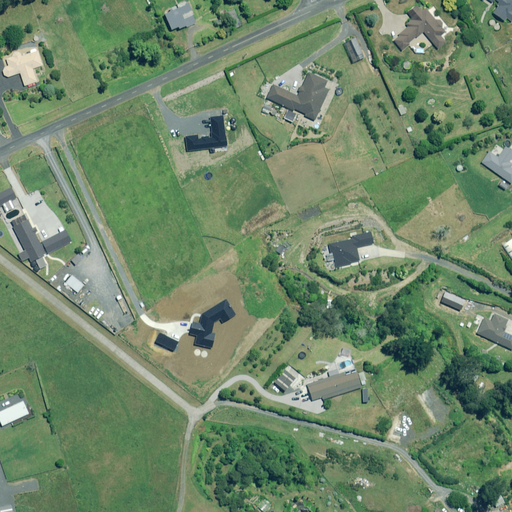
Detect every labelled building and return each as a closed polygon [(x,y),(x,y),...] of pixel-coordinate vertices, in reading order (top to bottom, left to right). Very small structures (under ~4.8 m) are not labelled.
[(511,0),(482,0),(495,9),(489,17),(502,23),(511,24),(511,17),(511,0)] [(195,22),(188,4),(164,13),(171,30),(178,27),(179,29),(195,22)] [(416,5),(407,13),(413,19),(406,24),(408,27),(398,35),(399,36),(393,41),(401,50),(409,44),(408,43),(423,31),(437,49),(445,42),(440,36),(445,32),(441,28),(441,27),(442,27),(442,26),(443,25),(443,24),(443,23),(442,23),(442,22),(441,21),(441,20),(440,20),(439,20),(438,19),(437,19),(436,20),(435,20),(426,8),(422,12),(416,5)] [(7,77),(20,73),(24,86),(37,82),(33,69),(42,66),(37,51),(21,56),(20,54),(19,53),(18,53),(18,52),(17,52),(16,52),(15,52),(14,52),(13,53),(12,54),(11,55),(11,56),(11,57),(6,59),(8,66),(4,67),(4,68),(3,69),(2,70),(2,71),(2,72),(2,73),(3,74),(4,75),(4,76),(5,76),(6,77),(7,77)] [(327,81),(309,72),(297,96),(273,85),(267,98),(292,110),(293,109),(305,114),(305,116),(315,121),(329,90),(324,87),(327,81)] [(272,107),(264,103),(262,108),(270,111),(272,107)] [(406,113),(402,106),(398,108),(401,115),(406,113)] [(511,159),(511,150),(506,146),(498,158),(489,152),(481,163),(510,184),(511,181),(511,168),(510,168),(511,164),(510,163),(511,159)] [(60,166),(52,171),(57,180),(65,175),(60,166)] [(508,185),(502,181),(499,186),(504,190),(508,185)] [(33,200),(26,187),(20,191),(27,204),(33,200)] [(54,206),(50,196),(45,198),(50,208),(54,206)] [(66,216),(62,208),(53,212),(57,221),(66,216)] [(34,232),(36,231),(34,227),(32,228),(28,220),(13,227),(31,262),(35,260),(40,269),(47,266),(42,256),(45,254),(34,232)] [(372,243),(370,233),(354,237),(354,239),(331,244),(332,251),(334,251),(336,261),(341,260),(342,263),(358,259),(356,247),(372,243)] [(511,239),(503,245),(511,258),(511,239)] [(374,251),(372,247),(359,250),(361,255),(374,251)] [(84,285),(72,275),(66,283),(78,293),(84,285)] [(508,320),(495,314),(491,321),(484,318),(477,333),(511,349),(511,335),(503,332),(508,320)] [(350,374),(349,371),(338,375),(335,367),(329,369),(332,376),(307,384),(312,401),(322,398),(323,400),(362,387),(357,372),(350,374)] [(296,378),(286,369),(274,383),(284,391),(296,378)] [(28,413),(23,401),(0,412),(0,421),(2,426),(28,413)] [(386,417),(382,413),(373,424),(377,428),(386,417)] [(504,502),(500,494),(496,496),(491,498),(496,507),(504,502)] [(265,511),(272,505),(265,500),(259,507),(264,511),(265,511)]
